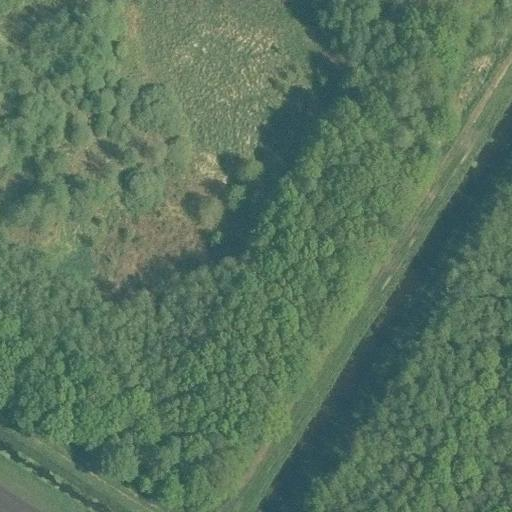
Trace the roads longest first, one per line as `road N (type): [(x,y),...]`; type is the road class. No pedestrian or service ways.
road 1 (track): [(236,511),(511,74)]
road 2 (track): [(305,511),(511,183)]
road 3 (track): [(0,424),(137,511)]
